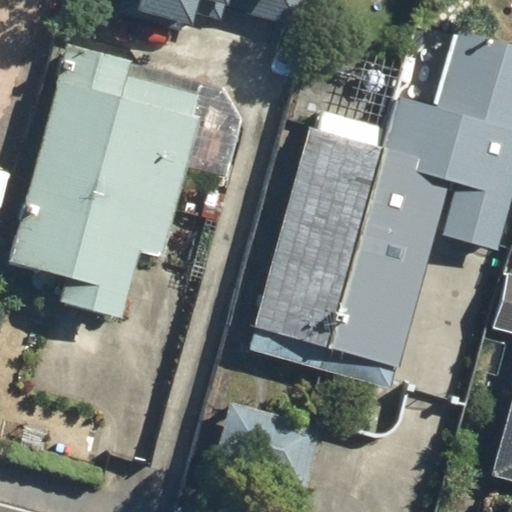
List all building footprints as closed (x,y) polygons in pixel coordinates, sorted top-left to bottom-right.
[(141,0),(139,10),(195,26),(201,0),(204,0),(298,26),(304,0),(141,0)] [(375,146),(305,126),(243,351),(387,391),(432,231),(493,248),(511,180),(511,42),(452,26),(431,102),(390,91),(375,146)] [(129,57),(66,41),(8,260),(65,275),(59,301),(121,317),(140,247),(162,253),(199,114),(189,112),(195,91),(125,72),(129,57)] [(487,324),(511,330),(511,360),(483,471),(511,478),(511,275),(501,272),(487,324)] [(320,425),(226,400),(209,467),(302,492),(320,425)]
